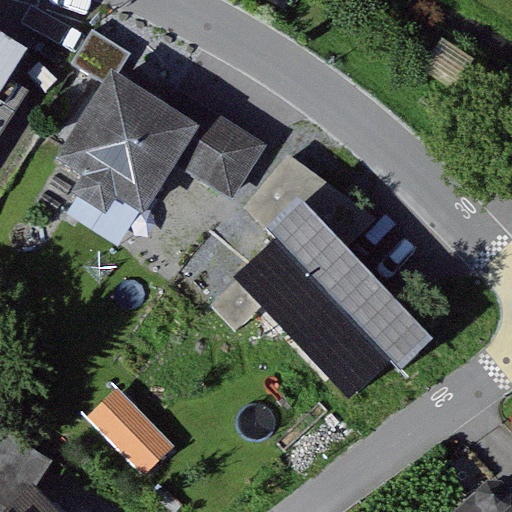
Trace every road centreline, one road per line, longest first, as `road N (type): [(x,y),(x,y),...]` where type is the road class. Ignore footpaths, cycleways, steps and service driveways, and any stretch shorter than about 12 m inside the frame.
road 1 (residential): [(511,276),(350,108),(156,0)]
road 2 (residential): [(511,358),(303,511)]
